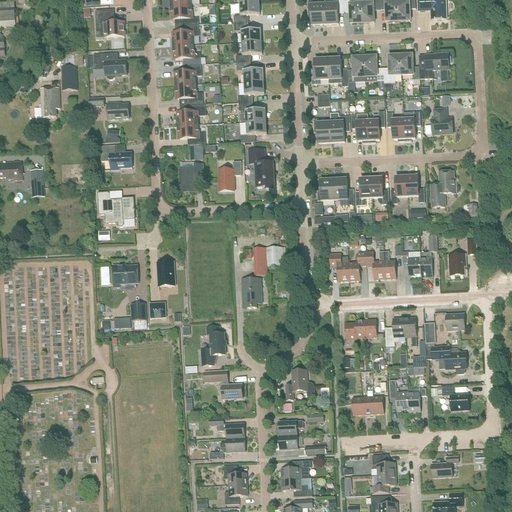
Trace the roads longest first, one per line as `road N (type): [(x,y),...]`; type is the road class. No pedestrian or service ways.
road 1 (residential): [(300,164),(476,156),(479,85),(476,40),(464,33),(294,42)]
road 2 (residential): [(415,511),(416,444),(492,425),(486,297)]
road 3 (residential): [(158,212),(146,0)]
road 4 (residential): [(323,305),(486,297)]
road 5 (residential): [(302,207),(158,212)]
road 6 (residential): [(266,511),(260,373)]
road 7 (residential): [(300,164),(294,42)]
